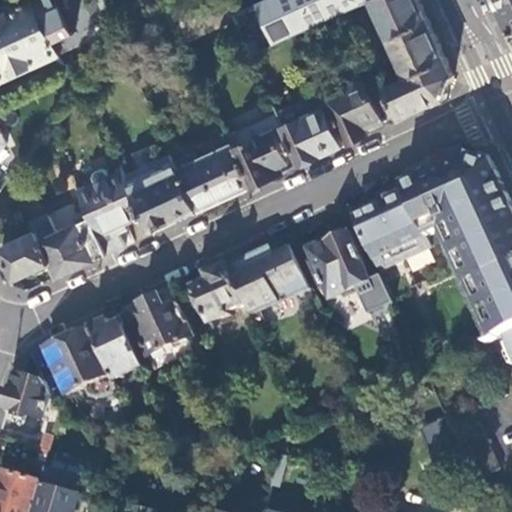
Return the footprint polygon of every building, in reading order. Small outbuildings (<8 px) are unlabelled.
[(0,15),(0,81),(59,55),(52,39),(42,16),(35,0),(0,15)] [(186,33),(234,11),(228,0),(210,0),(178,15),(186,33)] [(264,0),(235,13),(237,19),(253,54),(301,32),(312,27),(370,0),(264,0)] [(420,0),(373,0),(391,39),(430,21),(420,0)] [(511,0),(497,0),(506,18),(511,31),(511,0)] [(68,32),(57,9),(42,16),(52,39),(68,32)] [(142,31),(164,21),(158,9),(137,19),(142,31)] [(237,19),(235,13),(234,11),(186,33),(190,41),(237,19)] [(438,39),(430,21),(391,39),(400,58),(408,76),(409,78),(448,60),(438,39)] [(316,37),(312,27),(301,32),(305,42),(316,37)] [(122,41),(107,45),(110,54),(126,49),(122,41)] [(450,65),(448,60),(409,78),(408,76),(389,86),(391,92),(403,118),(420,110),(446,99),(455,75),(450,65)] [(65,95),(77,78),(59,86),(65,95)] [(403,118),(391,92),(375,100),(366,79),(348,87),(349,89),(330,97),(350,143),(365,136),(371,133),(368,127),(383,120),(386,126),(403,118)] [(324,97),(281,117),(285,125),(327,106),(324,97)] [(327,106),(285,125),(303,164),(317,158),(324,155),(320,145),(338,138),(340,136),(327,106)] [(371,133),(386,126),(383,120),(368,127),(371,133)] [(268,180),(276,177),(273,170),(282,166),(290,163),(275,129),(274,129),(271,121),(257,127),(261,136),(238,147),(255,186),(268,180)] [(236,142),(238,147),(261,136),(257,127),(255,122),(231,133),(236,142)] [(342,147),(338,138),(320,145),(324,155),(342,147)] [(233,196),(255,186),(238,147),(236,142),(200,160),(196,150),(186,155),(184,151),(174,155),(200,211),(233,196)] [(174,224),(200,211),(174,155),(173,153),(152,162),(155,168),(143,174),(130,180),(145,212),(154,233),(174,224)] [(447,256),(488,344),(504,336),(511,332),(511,199),(495,163),(471,153),(442,166),(403,184),(407,193),(409,196),(399,200),(398,197),(365,212),(367,215),(356,220),(381,273),(432,249),(428,239),(437,234),(447,256)] [(276,177),(285,173),(282,166),(273,170),(276,177)] [(128,175),(125,170),(124,170),(111,176),(109,170),(104,168),(98,171),(96,175),(98,182),(80,190),(92,217),(100,235),(117,227),(115,223),(123,219),(124,222),(145,212),(130,180),(128,175)] [(130,180),(143,174),(140,169),(128,175),(130,180)] [(84,265),(109,254),(100,235),(92,217),(58,232),(49,213),(33,221),(38,231),(54,267),(59,277),(84,265)] [(309,250),(332,300),(373,280),(350,230),(309,250)] [(38,274),(54,267),(38,231),(3,247),(5,253),(0,255),(4,263),(9,261),(17,279),(36,271),(38,274)] [(437,234),(428,239),(432,249),(438,260),(447,256),(437,234)] [(315,292),(293,245),(277,253),(266,258),(263,251),(230,267),(252,314),(254,319),(260,316),(280,306),(281,308),(315,292)] [(266,258),(277,253),(274,246),(263,251),(266,258)] [(230,267),(229,265),(207,275),(210,282),(196,288),(212,324),(232,314),(231,312),(241,307),(245,317),(252,314),(230,267)] [(201,348),(174,290),(147,303),(129,311),(156,369),(201,348)] [(235,320),(232,314),(212,324),(214,330),(235,320)] [(266,327),(260,316),(254,319),(259,330),(266,327)] [(115,333),(109,320),(102,323),(93,327),(114,374),(117,380),(145,367),(127,328),(115,333)] [(114,374),(93,327),(67,340),(46,349),(69,395),(114,374)] [(46,382),(18,374),(14,385),(7,410),(45,420),(52,394),(46,382)] [(438,417),(420,430),(434,448),(451,435),(438,417)] [(51,452),(55,436),(46,433),(41,449),(51,452)] [(199,468),(228,477),(234,452),(205,445),(199,468)] [(33,511),(41,484),(51,452),(41,449),(34,479),(3,471),(0,481),(0,511),(33,511)] [(60,490),(41,484),(33,511),(83,511),(88,497),(65,491),(60,490)]
